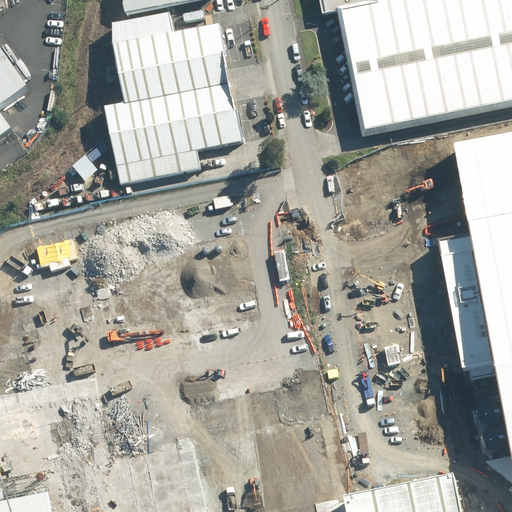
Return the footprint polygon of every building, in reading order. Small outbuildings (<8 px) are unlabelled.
[(197,0),(127,0),(125,8),(127,16),(198,2),(197,0)] [(340,12),(363,135),(511,105),(511,0),(322,0),(325,15),(340,12)] [(118,107),(214,89),(204,34),(107,52),(118,107)] [(0,104),(26,86),(0,50),(0,104)] [(214,89),(96,111),(108,170),(225,148),(214,89)] [(509,492),(511,494),(511,147),(447,160),(509,492)] [(103,171),(83,155),(73,168),(92,184),(103,171)] [(186,156),(108,170),(111,190),(190,176),(186,156)] [(245,235),(168,249),(179,309),(257,295),(245,235)] [(10,307),(0,308),(0,337),(15,335),(10,307)] [(53,342),(33,347),(35,355),(55,351),(53,342)] [(0,511),(466,511),(459,477),(348,499),(350,511),(53,511),(50,493),(0,502),(0,511)]
